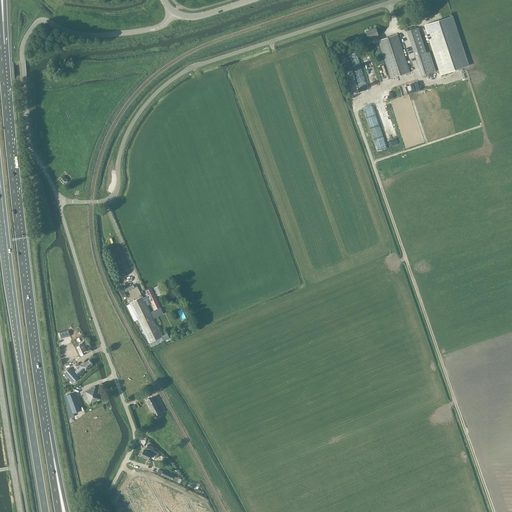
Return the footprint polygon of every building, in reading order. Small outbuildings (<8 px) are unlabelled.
[(454,16),(425,25),(441,75),(470,66),(454,16)] [(435,71),(429,52),(426,53),(418,27),(407,31),(415,56),(421,75),(435,71)] [(390,78),(410,72),(397,34),(379,40),(378,36),(376,28),(366,31),(368,39),(375,37),(376,41),(378,40),(390,78)] [(407,89),(416,87),(414,79),(405,82),(407,89)] [(160,287),(155,289),(158,297),(164,294),(160,287)] [(130,303),(149,343),(162,337),(144,300),(148,299),(154,310),(160,308),(153,292),(147,294),(148,296),(143,298),(143,296),(130,303)] [(162,337),(149,343),(150,348),(169,339),(167,335),(162,337)] [(87,351),(82,342),(79,343),(80,345),(76,347),(80,357),(84,355),(83,353),(87,351)] [(88,361),(82,366),(83,368),(77,374),(76,371),(74,373),(79,378),(84,373),(92,365),(88,361)] [(74,373),(69,368),(64,373),(73,383),(79,378),(74,373)] [(88,391),(82,393),(85,399),(87,398),(90,404),(100,399),(94,386),(90,388),(91,389),(87,390),(88,391)] [(66,396),(64,397),(69,418),(74,416),(73,414),(81,411),(74,392),(66,395),(66,396)] [(156,418),(160,416),(158,414),(160,413),(159,410),(154,400),(153,400),(152,397),(146,400),(148,403),(153,413),(155,416),(155,415),(156,418)] [(159,453),(147,447),(145,451),(143,450),(141,456),(148,460),(150,455),(157,458),(159,453)] [(173,476),(163,471),(161,475),(172,479),(173,476)]
